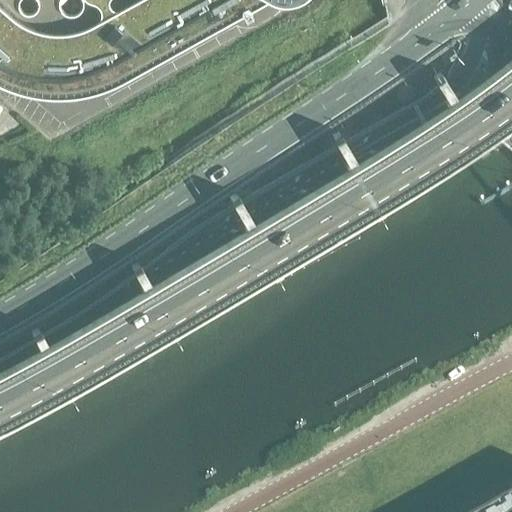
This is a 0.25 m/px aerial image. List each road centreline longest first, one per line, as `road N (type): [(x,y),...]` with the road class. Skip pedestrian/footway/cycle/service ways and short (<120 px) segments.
road 1 (primary): [(0,378),(511,79)]
road 2 (primary): [(464,8),(0,315)]
road 3 (primary): [(0,358),(446,101)]
road 4 (unclassified): [(233,511),(511,359)]
